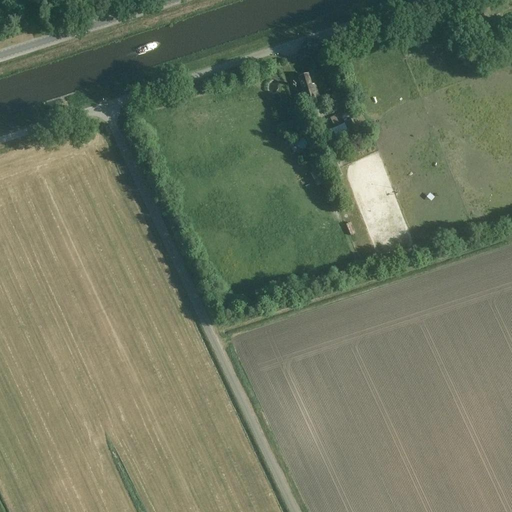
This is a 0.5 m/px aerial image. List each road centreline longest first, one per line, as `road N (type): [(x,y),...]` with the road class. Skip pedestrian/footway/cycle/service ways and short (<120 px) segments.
road 1 (unclassified): [(294,511),(104,107)]
road 2 (unclassified): [(104,107),(427,0)]
road 3 (tertiary): [(0,55),(171,0)]
